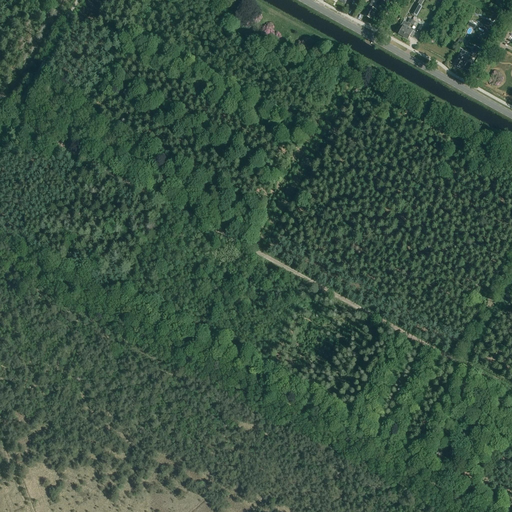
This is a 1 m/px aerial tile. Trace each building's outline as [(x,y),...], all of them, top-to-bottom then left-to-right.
[(375,14),(377,10),(372,8),(375,2),(373,0),(369,6),(367,10),(369,10),(365,16),(370,19),(373,13),(375,14)] [(417,3),(412,13),(416,16),(422,6),(417,3)] [(472,18),(469,25),(476,28),(479,22),(472,18)] [(403,37),(408,28),(410,24),(408,23),(407,23),(403,21),(401,25),(398,30),(401,31),(399,34),(403,37)] [(420,25),(417,31),(421,34),(422,33),(424,34),(427,29),(427,28),(424,27),(420,25)] [(408,28),(403,37),(408,40),(410,36),(412,37),(415,32),(414,32),(415,31),(413,30),(413,31),(408,28)] [(477,55),(480,49),(475,46),(472,53),(477,55)] [(463,64),(469,54),(462,50),(459,56),(457,61),(458,61),(455,66),(459,68),(462,64),(463,64)]
